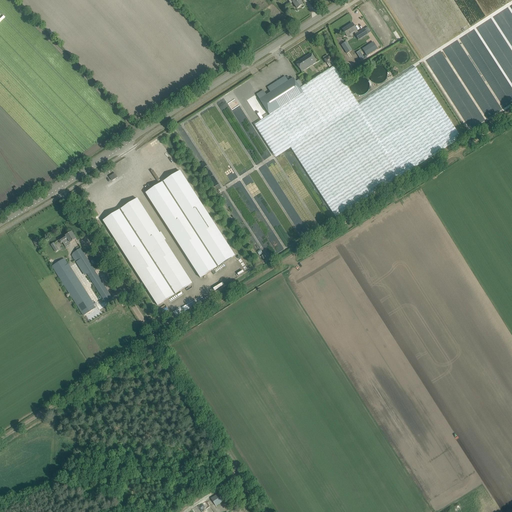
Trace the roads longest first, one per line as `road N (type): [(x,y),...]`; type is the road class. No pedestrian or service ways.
road 1 (track): [(511,120),(0,446)]
road 2 (unclassified): [(265,511),(62,189)]
road 3 (tertiary): [(62,189),(351,0)]
